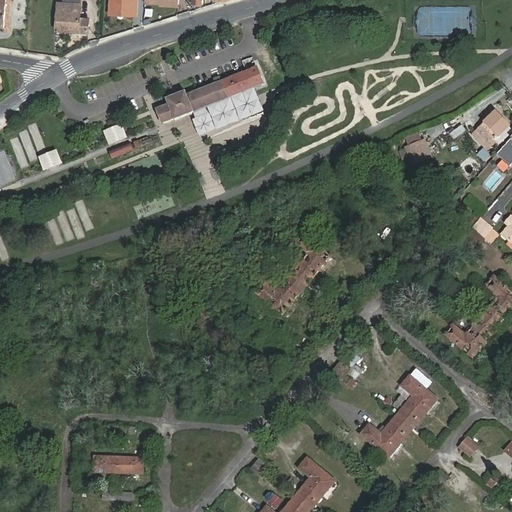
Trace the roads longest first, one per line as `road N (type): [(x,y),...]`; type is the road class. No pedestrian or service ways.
road 1 (tertiary): [(275,0),(125,44),(44,79)]
road 2 (residential): [(71,511),(72,421),(165,420)]
road 3 (residential): [(374,305),(270,422)]
road 4 (residential): [(487,402),(374,305)]
road 5 (residential): [(487,402),(398,511)]
